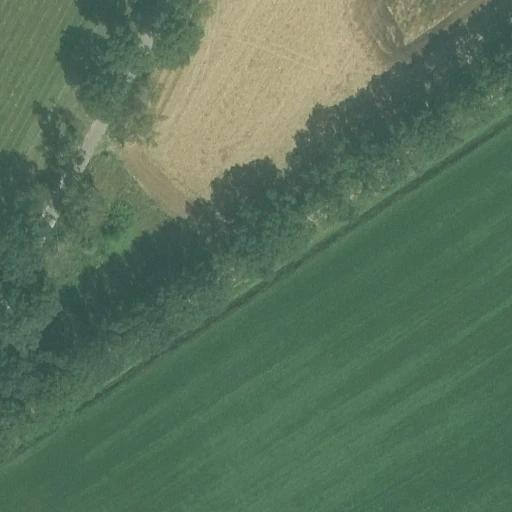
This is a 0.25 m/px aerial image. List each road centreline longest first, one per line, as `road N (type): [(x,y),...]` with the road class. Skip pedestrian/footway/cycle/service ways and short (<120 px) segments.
road 1 (track): [(511,86),(0,428)]
road 2 (unclassified): [(0,313),(171,0)]
